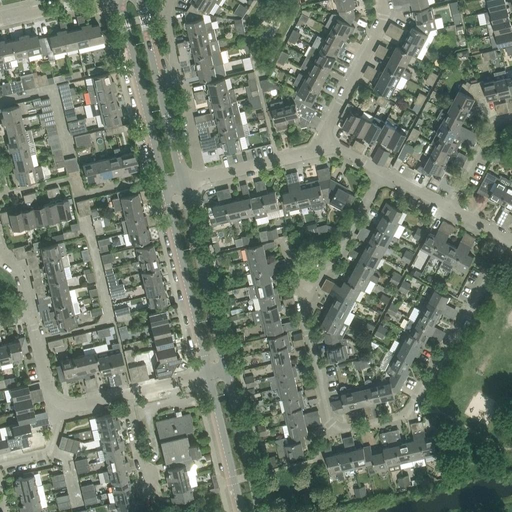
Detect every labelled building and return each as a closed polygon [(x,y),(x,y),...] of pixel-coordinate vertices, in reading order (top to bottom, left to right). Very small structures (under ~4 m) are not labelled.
[(193,2),(188,11),(204,14),(206,10),(210,13),(217,2),(212,0),(191,0),(191,1),(193,2)] [(336,0),(340,14),(356,17),(353,6),(358,5),(357,1),(355,2),(354,0),(336,0)] [(428,0),(393,0),(395,5),(412,1),(413,8),(430,4),(428,0)] [(488,0),(491,11),(510,6),(509,3),(507,3),(505,0),(488,0)] [(457,1),(450,3),(452,12),(459,10),(457,1)] [(243,18),(245,14),(239,10),(242,5),(240,3),(234,14),(243,18)] [(242,5),(239,10),(245,14),(249,9),(246,7),(242,5)] [(485,12),(488,24),(510,18),(508,10),(511,9),(510,6),(491,11),(485,12)] [(417,23),(415,27),(429,34),(431,30),(437,29),(433,7),(413,11),(414,15),(416,15),(417,23)] [(188,26),(190,34),(213,29),(211,22),(206,23),(204,14),(188,11),(185,11),(188,22),(185,23),(186,26),(188,26)] [(302,13),(300,18),(305,21),(307,21),(309,17),(302,13)] [(326,25),(333,28),(348,37),(351,30),(354,31),(356,28),(351,26),(356,17),(340,14),(332,13),(326,25)] [(488,24),(491,35),(511,30),(511,25),(510,18),(488,24)] [(243,22),(235,23),(238,35),(245,33),(243,22)] [(391,22),(388,28),(402,35),(405,29),(391,22)] [(91,24),(86,25),(91,44),(104,41),(105,44),(111,43),(108,30),(101,32),(99,25),(92,27),(91,24)] [(82,29),(75,31),(78,47),(91,44),(86,25),(81,26),(82,29)] [(406,34),(405,37),(423,46),(429,34),(415,27),(415,28),(413,27),(408,35),(406,34)] [(333,28),(327,39),(345,49),(346,46),(343,45),(348,37),(333,28)] [(402,35),(388,28),(386,33),(399,40),(402,35)] [(178,43),(180,49),(216,40),(214,29),(213,29),(190,34),(192,40),(187,41),(186,43),(184,42),(178,43)] [(294,29),(291,34),(298,38),(300,34),(300,32),(294,29)] [(67,30),(62,31),(66,50),(78,47),(75,31),(67,32),(67,30)] [(511,30),(491,35),(493,48),(511,43),(511,30)] [(57,35),(44,38),(48,54),(49,60),(55,58),(54,53),(66,50),(62,31),(57,32),(57,35)] [(291,34),(288,40),(294,43),(296,42),(298,38),(291,34)] [(29,35),(24,36),(28,55),(30,60),(42,57),(42,55),(48,54),(44,38),(38,40),(37,36),(30,37),(29,35)] [(19,40),(12,41),(16,58),(28,55),(24,36),(19,37),(19,40)] [(405,41),(401,48),(417,56),(423,46),(405,37),(403,40),(405,41)] [(327,39),(321,50),(336,58),(340,51),(343,53),(345,49),(327,39)] [(194,49),(196,57),(220,52),(217,40),(216,40),(180,49),(181,55),(188,53),(187,48),(191,47),(191,50),(194,49)] [(4,41),(0,41),(0,44),(6,68),(11,67),(9,60),(16,58),(12,41),(5,43),(4,41)] [(375,52),(383,56),(387,48),(380,43),(375,52)] [(312,45),(307,56),(331,68),(336,58),(321,50),(312,45)] [(391,52),(389,55),(407,65),(412,54),(417,57),(417,56),(401,48),(397,46),(393,53),(391,52)] [(190,65),(183,67),(185,73),(224,63),(229,62),(226,50),(220,52),(196,57),(197,63),(193,64),(192,66),(190,65)] [(283,51),(280,56),(287,59),(289,56),(288,53),(283,51)] [(389,60),(386,67),(401,75),(408,79),(411,73),(404,69),(407,65),(389,55),(387,58),(389,60)] [(251,56),(243,58),(245,70),(254,68),(251,56)] [(280,56),(277,61),(283,64),(285,63),(287,59),(280,56)] [(301,66),(310,71),(325,79),(331,68),(307,56),(301,66)] [(224,63),(185,73),(186,78),(193,77),(194,75),(196,76),(200,75),(201,81),(226,75),(224,63)] [(379,73),(378,76),(396,86),(401,75),(386,67),(382,75),(379,73)] [(299,72),(296,78),(319,90),(325,79),(310,71),(307,77),(299,72)] [(430,73),(429,76),(436,80),(438,75),(432,72),(430,73)] [(33,73),(21,76),(22,81),(24,90),(36,87),(34,78),(33,73)] [(93,77),(85,79),(87,86),(88,91),(115,85),(114,80),(111,81),(109,73),(100,75),(93,77)] [(46,75),(34,78),(36,87),(48,85),(47,79),(46,75)] [(63,75),(53,77),(54,83),(64,81),(63,75)] [(396,86),(378,76),(376,80),(378,81),(374,89),(390,97),(396,86)] [(429,76),(427,80),(427,83),(433,85),(436,80),(429,76)] [(208,91),(209,95),(229,90),(226,78),(209,82),(211,91),(208,91)] [(301,87),(295,98),(312,107),(315,101),(314,101),(319,90),(296,78),(293,83),(301,87)] [(508,78),(496,81),(500,97),(511,95),(508,78)] [(15,81),(9,82),(9,84),(12,93),(18,92),(24,90),(22,81),(16,82),(15,81)] [(484,81),(477,83),(481,97),(487,96),(488,100),(500,97),(496,81),(484,83),(484,81)] [(3,85),(0,85),(0,95),(5,95),(12,93),(9,84),(9,82),(2,84),(3,85)] [(68,83),(59,85),(62,98),(71,95),(75,95),(74,87),(70,88),(68,83)] [(248,92),(249,97),(254,96),(260,95),(257,83),(250,85),(251,91),(248,92)] [(464,83),(454,101),(470,109),(475,98),(481,97),(477,83),(472,84),(470,86),(464,83)] [(91,104),(99,102),(115,98),(114,91),(116,90),(115,85),(88,91),(91,104)] [(209,95),(212,106),(237,100),(234,89),(229,90),(209,95)] [(431,95),(438,99),(441,94),(434,90),(431,95)] [(419,94),(417,97),(424,101),(427,96),(422,93),(421,93),(419,94)] [(260,95),(254,96),(257,108),(263,107),(260,95)] [(376,102),(381,104),(385,98),(380,95),(376,102)] [(415,104),(412,109),(418,112),(421,107),(424,101),(417,97),(416,101),(415,101),(416,104),(415,104)] [(40,98),(33,99),(33,100),(35,108),(51,104),(50,98),(41,100),(40,98)] [(90,104),(93,116),(102,114),(121,109),(120,104),(117,105),(115,98),(99,102),(91,104),(90,104)] [(296,104),(284,106),(289,126),(292,125),(292,122),(300,121),(301,127),(308,126),(317,109),(312,107),(295,98),(295,99),(296,104)] [(385,98),(381,104),(387,107),(390,101),(385,98)] [(195,117),(197,122),(234,113),(240,112),(237,100),(212,106),(213,112),(212,114),(210,113),(195,117)] [(282,100),(271,103),(272,110),(274,118),(277,129),(278,129),(283,128),(284,127),(289,126),(284,106),(283,107),(282,100)] [(73,101),(63,103),(65,110),(74,108),(73,101)] [(454,101),(448,111),(464,120),(470,109),(454,101)] [(346,127),(354,131),(362,116),(351,110),(354,105),(348,103),(341,116),(346,118),(342,128),(345,129),(346,127)] [(2,118),(3,123),(22,119),(19,106),(3,110),(5,118),(2,118)] [(442,108),(436,119),(443,122),(477,140),(479,136),(480,135),(461,125),(464,120),(448,111),(442,108)] [(121,109),(102,114),(105,127),(121,123),(119,115),(122,114),(121,109)] [(53,111),(39,114),(41,121),(45,120),(46,126),(56,124),(54,117),(53,111)] [(234,113),(197,122),(198,129),(199,128),(209,126),(219,124),(220,129),(242,124),(240,112),(234,113)] [(360,137),(363,139),(372,121),(362,116),(354,131),(361,135),(360,137)] [(372,121),(363,139),(374,145),(377,138),(385,122),(375,117),(372,121)] [(385,122),(377,138),(378,138),(385,142),(384,144),(382,147),(385,149),(387,146),(396,128),(398,124),(392,121),(393,119),(388,117),(385,122)] [(71,135),(80,132),(87,131),(84,118),(77,120),(68,122),(71,135)] [(7,127),(9,135),(25,131),(22,119),(3,123),(4,128),(7,127)] [(443,122),(437,133),(457,143),(459,144),(460,144),(462,140),(474,146),(477,140),(443,122)] [(56,124),(46,126),(48,132),(57,130),(56,124)] [(201,140),(202,146),(240,137),(245,135),(242,124),(220,129),(221,135),(217,136),(216,138),(214,137),(201,140)] [(387,146),(385,149),(388,151),(390,147),(391,145),(399,149),(403,140),(407,134),(409,130),(398,124),(396,128),(387,146)] [(123,125),(114,127),(116,133),(125,131),(123,125)] [(114,127),(105,129),(105,130),(107,135),(116,133),(114,127)] [(414,128),(411,133),(418,136),(420,132),(419,130),(414,128)] [(10,142),(8,143),(9,148),(28,143),(33,142),(31,130),(25,131),(9,135),(10,142)] [(75,137),(76,143),(92,140),(90,133),(75,137)] [(411,133),(408,138),(414,141),(416,139),(418,136),(411,133)] [(457,143),(437,133),(431,143),(436,146),(454,155),(457,157),(459,153),(457,150),(456,150),(459,144),(457,143)] [(49,138),(47,139),(48,145),(51,144),(52,150),(61,148),(61,145),(60,142),(58,136),(49,138)] [(240,137),(202,146),(204,152),(217,149),(218,147),(218,146),(224,145),(225,152),(225,153),(226,152),(241,149),(242,149),(240,137)] [(92,140),(76,143),(78,150),(93,146),(92,140)] [(13,152),(14,159),(31,155),(28,143),(9,148),(10,152),(11,152),(13,152)] [(373,159),(378,162),(385,149),(382,147),(380,146),(373,159)] [(436,146),(430,156),(445,165),(449,157),(452,158),(454,155),(436,146)] [(61,148),(52,150),(53,152),(53,156),(63,154),(61,148)] [(116,157),(109,159),(113,175),(120,174),(120,176),(126,175),(121,156),(119,148),(114,149),(116,157)] [(385,149),(378,162),(383,165),(390,152),(388,151),(385,149)] [(497,150),(496,153),(493,158),(498,160),(503,158),(505,154),(497,150)] [(135,152),(121,156),(126,175),(131,174),(130,171),(137,169),(136,163),(137,162),(135,152)] [(16,167),(13,167),(15,172),(34,168),(34,167),(33,165),(31,155),(14,159),(16,167)] [(445,165),(430,156),(424,167),(420,164),(417,170),(430,177),(433,172),(442,176),(444,173),(441,172),(445,165)] [(398,157),(393,167),(398,170),(403,160),(398,157)] [(70,159),(73,171),(79,170),(76,158),(70,159)] [(73,171),(70,159),(64,160),(55,162),(56,168),(66,166),(67,172),(73,171)] [(109,159),(96,161),(101,181),(106,179),(105,177),(113,175),(109,159)] [(101,181),(96,161),(83,165),(85,175),(86,175),(87,181),(95,180),(96,182),(101,181)] [(34,168),(15,172),(16,177),(18,176),(20,184),(24,183),(25,186),(45,181),(42,166),(34,168)] [(298,171),(292,173),(300,208),(313,205),(309,187),(302,189),(298,171)] [(502,202),(510,186),(499,180),(500,178),(489,172),(478,192),(485,196),(485,195),(490,198),(489,198),(493,200),(494,198),(502,202)] [(300,208),(292,173),(286,174),(290,191),(283,193),(285,200),(282,201),(286,217),(292,215),(290,210),(300,208)] [(314,179),(307,181),(309,187),(313,205),(314,208),(315,209),(317,209),(322,208),(324,207),(325,206),(325,205),(325,202),(328,202),(329,192),(331,179),(315,182),(314,179)] [(329,192),(328,202),(330,203),(342,209),(344,204),(350,207),(356,196),(350,193),(343,189),(345,186),(331,179),(329,192)] [(504,210),(497,223),(502,226),(509,213),(511,209),(511,207),(511,186),(510,186),(502,202),(507,204),(504,210)] [(118,197),(113,198),(116,210),(124,208),(143,204),(140,192),(137,192),(136,187),(135,187),(124,190),(117,191),(118,197)] [(268,190),(262,191),(267,212),(280,209),(276,191),(268,193),(268,190)] [(251,194),(250,194),(255,215),(256,218),(257,225),(270,222),(267,212),(262,191),(258,192),(251,194)] [(246,198),(239,200),(243,218),(255,215),(250,194),(246,195),(246,198)] [(58,198),(55,199),(60,219),(72,216),(68,199),(59,201),(58,198)] [(88,198),(82,200),(86,214),(91,213),(91,209),(88,198)] [(52,202),(44,204),(48,221),(60,219),(55,199),(51,200),(52,202)] [(231,199),(226,200),(231,221),(243,218),(239,200),(232,201),(231,199)] [(86,214),(82,200),(76,201),(80,216),(86,214)] [(213,225),(231,221),(226,200),(221,201),(221,204),(220,204),(209,207),(213,225)] [(26,209),(21,210),(25,227),(36,224),(32,205),(31,201),(26,202),(25,201),(26,209)] [(387,202),(381,213),(400,224),(398,222),(403,211),(387,202)] [(32,205),(36,224),(48,221),(44,204),(36,206),(35,204),(32,205)] [(124,208),(126,220),(143,216),(141,208),(144,207),(143,204),(124,208)] [(25,227),(21,210),(12,212),(12,210),(0,212),(0,213),(2,224),(11,222),(13,230),(25,227)] [(100,214),(92,216),(94,222),(95,227),(103,225),(103,226),(105,225),(102,213),(100,214)] [(381,219),(378,226),(394,235),(400,224),(381,213),(378,218),(381,219)] [(511,214),(509,213),(502,226),(507,228),(511,219),(511,214)] [(123,233),(149,227),(146,215),(143,216),(126,220),(121,221),(124,233),(123,233)] [(421,249),(432,255),(449,223),(444,220),(436,236),(429,232),(421,249)] [(432,255),(443,261),(452,244),(446,241),(454,226),(449,223),(432,255)] [(371,231),(369,236),(388,246),(394,235),(378,226),(374,233),(371,231)] [(149,227),(123,233),(126,245),(132,243),(132,244),(151,239),(149,227)] [(419,228),(416,232),(424,236),(426,232),(419,228)] [(63,232),(64,238),(79,235),(77,229),(63,232)] [(424,236),(416,232),(414,237),(422,241),(424,236)] [(443,261),(440,266),(451,272),(454,266),(471,235),(466,232),(458,247),(452,244),(443,261)] [(471,235),(454,266),(466,272),(474,256),(468,253),(476,238),(471,235)] [(370,241),(366,248),(383,257),(388,246),(369,236),(367,240),(370,241)] [(42,251),(44,259),(61,255),(66,253),(63,241),(34,248),(35,249),(28,250),(29,256),(35,255),(36,253),(39,251),(42,251)] [(246,248),(249,260),(267,256),(265,248),(276,246),(274,241),(246,248)] [(99,245),(101,252),(108,250),(107,245),(105,244),(99,245)] [(136,248),(139,260),(158,256),(157,252),(155,253),(153,244),(136,248)] [(14,254),(16,253),(25,251),(24,245),(12,248),(14,254)] [(360,253),(357,258),(377,268),(383,257),(366,248),(362,255),(360,253)] [(27,257),(29,256),(28,250),(25,251),(16,253),(17,259),(27,257)] [(407,250),(404,255),(412,259),(414,254),(407,250)] [(43,267),(39,267),(40,268),(41,272),(44,271),(63,266),(69,265),(66,253),(61,255),(44,259),(46,267),(43,267)] [(412,259),(404,255),(402,259),(410,263),(412,259)] [(133,262),(132,262),(133,266),(135,268),(140,266),(142,272),(158,268),(161,267),(159,259),(158,256),(139,260),(133,262)] [(249,260),(252,272),(286,264),(285,258),(268,262),(267,256),(249,260)] [(371,280),(377,283),(380,278),(373,274),(377,268),(357,258),(355,262),(357,264),(354,270),(371,280)] [(252,272),(255,284),(273,280),(271,274),(288,270),(286,264),(252,272)] [(47,274),(49,282),(66,278),(63,266),(44,271),(45,274),(47,274)] [(142,272),(144,284),(164,279),(163,275),(160,276),(158,268),(142,272)] [(348,276),(345,280),(362,289),(365,291),(370,294),(376,283),(371,280),(370,279),(354,270),(350,277),(348,276)] [(395,272),(392,277),(400,281),(403,276),(395,272)] [(92,273),(86,274),(88,283),(95,281),(92,273)] [(400,281),(392,277),(390,281),(398,285),(400,281)] [(51,290),(49,291),(50,294),(69,289),(66,278),(49,282),(51,290)] [(110,292),(125,288),(124,284),(122,283),(119,284),(118,278),(107,280),(109,286),(110,292)] [(327,278),(324,283),(356,300),(362,289),(365,291),(345,280),(342,286),(327,278)] [(164,279),(144,284),(147,295),(164,291),(162,283),(165,282),(164,279)] [(253,298),(261,296),(279,292),(277,286),(274,287),(273,280),(255,284),(249,286),(252,298),(253,298)] [(403,280),(401,284),(409,289),(411,284),(404,280),(403,280)] [(336,296),(333,302),(350,311),(356,300),(324,283),(321,288),(336,296)] [(401,284),(398,290),(406,294),(409,289),(401,284)] [(99,295),(97,287),(89,289),(91,297),(99,295)] [(433,287),(427,299),(446,309),(449,304),(446,303),(450,296),(433,287)] [(125,288),(110,292),(112,298),(125,295),(126,293),(125,288)] [(54,299),(55,305),(72,301),(69,289),(46,295),(39,297),(40,303),(54,299)] [(164,291),(147,295),(150,307),(169,303),(169,299),(166,299),(164,291)] [(284,293),(287,303),(295,301),(293,291),(284,293)] [(261,296),(253,298),(256,310),(260,309),(281,304),(279,292),(261,296)] [(383,294),(380,299),(388,303),(391,298),(383,294)] [(427,299),(421,310),(438,318),(441,312),(444,313),(446,309),(427,299)] [(43,315),(44,320),(74,313),(80,311),(77,300),(72,301),(55,305),(56,311),(43,315)] [(295,301),(287,303),(289,313),(298,311),(295,301)] [(327,307),(325,312),(344,322),(350,311),(333,302),(330,309),(327,307)] [(392,302),(389,307),(397,311),(400,306),(392,302)] [(256,323),(263,321),(281,317),(280,309),(282,309),(281,304),(260,309),(256,310),(253,311),(256,323)] [(114,309),(116,315),(130,312),(129,308),(127,306),(114,309)] [(389,307),(387,312),(395,316),(397,311),(389,307)] [(148,313),(151,325),(171,320),(170,317),(167,317),(165,309),(148,313)] [(421,310),(416,321),(435,331),(437,327),(434,325),(438,318),(421,310)] [(130,312),(116,315),(117,321),(130,318),(131,316),(130,312)] [(324,331),(327,342),(339,339),(338,334),(344,322),(325,312),(322,317),(325,318),(321,325),(326,327),(324,331)] [(74,313),(44,320),(45,326),(49,325),(51,333),(61,330),(61,328),(77,325),(74,313)] [(281,317),(263,321),(266,334),(287,329),(286,323),(283,324),(281,317)] [(405,329),(407,331),(426,341),(430,334),(432,335),(435,331),(416,321),(411,318),(405,329)] [(151,325),(154,337),(171,333),(169,324),(171,324),(171,320),(151,325)] [(368,321),(365,326),(373,330),(376,325),(368,321)] [(379,324),(377,329),(385,333),(387,328),(379,324)] [(385,333),(377,329),(374,334),(382,338),(385,333)] [(407,331),(401,342),(420,352),(422,347),(420,346),(423,339),(426,341),(407,331)] [(171,333),(154,337),(157,348),(176,344),(175,340),(173,332),(171,332),(171,333)] [(270,350),(291,345),(288,333),(270,337),(273,349),(270,350)] [(0,336),(0,363),(11,361),(7,344),(2,345),(0,336)] [(16,342),(7,344),(11,361),(24,358),(22,352),(28,351),(25,337),(15,339),(16,342)] [(48,341),(49,347),(64,344),(62,338),(48,341)] [(330,356),(327,356),(328,361),(344,358),(349,357),(346,345),(348,344),(347,339),(345,338),(339,339),(327,342),(330,356)] [(113,347),(108,349),(113,371),(125,368),(123,358),(121,351),(119,342),(112,344),(113,347)] [(401,342),(395,353),(411,362),(415,355),(418,356),(420,352),(401,342)] [(176,344),(157,348),(159,360),(156,361),(154,365),(156,377),(170,374),(175,365),(177,366),(181,360),(180,355),(176,356),(174,348),(177,347),(176,344)] [(270,350),(273,363),(291,358),(290,351),(293,350),(291,345),(270,350)] [(108,349),(96,351),(102,374),(103,375),(109,374),(110,372),(113,371),(108,349)] [(96,351),(85,354),(89,374),(92,373),(92,372),(100,370),(101,374),(102,374),(96,351)] [(389,364),(386,370),(394,374),(405,380),(411,370),(408,368),(411,362),(395,353),(389,364)] [(85,354),(73,357),(78,377),(79,376),(80,377),(85,376),(85,375),(89,374),(85,354)] [(133,354),(125,356),(127,362),(134,360),(133,354)] [(78,377),(73,357),(61,360),(66,379),(70,378),(72,379),(76,378),(77,377),(78,377)] [(273,363),(276,375),(297,370),(296,365),(293,366),(291,358),(273,363)] [(140,365),(143,379),(149,378),(146,363),(140,365)] [(134,366),(137,381),(143,379),(140,365),(134,366)] [(137,381),(134,366),(128,367),(131,382),(137,381)] [(276,375),(279,387),(297,383),(295,376),(298,375),(297,370),(276,375)] [(391,379),(378,382),(382,400),(390,398),(391,401),(396,400),(394,391),(399,390),(405,380),(394,374),(391,379)] [(366,382),(366,385),(371,406),(376,405),(375,402),(382,400),(378,382),(372,383),(372,381),(370,380),(367,380),(366,382)] [(279,387),(282,399),(303,394),(302,390),(299,390),(297,383),(279,387)] [(11,389),(4,390),(7,402),(13,400),(33,396),(32,392),(29,393),(29,390),(27,384),(18,386),(11,388),(11,389)] [(351,407),(358,406),(354,388),(348,389),(347,387),(345,385),(342,386),(341,388),(343,399),(332,401),(333,409),(340,413),(351,410),(351,407)] [(354,388),(358,406),(365,404),(366,406),(364,407),(367,419),(374,417),(371,406),(366,385),(354,388)] [(285,399),(288,411),(306,406),(303,394),(282,399),(282,400),(285,399)] [(13,400),(16,412),(33,408),(31,400),(34,399),(33,396),(13,400)] [(285,411),(287,424),(321,416),(319,409),(304,413),(303,408),(306,407),(306,406),(288,411),(285,411)] [(12,425),(38,419),(38,416),(35,416),(33,408),(16,412),(19,423),(12,425)] [(99,428),(119,423),(118,419),(115,419),(114,413),(96,417),(99,428)] [(173,461),(173,462),(185,459),(185,458),(201,455),(198,443),(189,445),(186,432),(194,430),(190,413),(156,421),(165,463),(173,461)] [(286,437),(290,436),(309,432),(307,426),(322,422),(321,416),(287,424),(283,425),(286,437)] [(6,427),(9,438),(13,437),(16,449),(30,445),(28,434),(32,433),(31,427),(40,425),(38,419),(12,425),(6,427)] [(423,421),(417,422),(425,457),(443,453),(439,435),(427,437),(423,421)] [(415,440),(409,442),(413,460),(425,457),(417,422),(411,423),(415,440)] [(99,428),(101,439),(119,434),(117,429),(121,428),(119,423),(99,428)] [(392,446),(384,448),(389,466),(401,463),(396,442),(393,430),(387,431),(389,442),(391,443),(392,446)] [(309,432),(290,436),(286,437),(282,438),(288,463),(295,461),(294,456),(305,453),(303,445),(306,445),(303,433),(309,432)] [(101,439),(104,449),(124,444),(123,440),(120,440),(119,434),(101,439)] [(58,448),(64,449),(68,437),(62,435),(58,448)] [(13,437),(9,438),(7,439),(10,450),(16,449),(13,437)] [(64,449),(70,451),(74,439),(68,437),(64,449)] [(7,439),(1,440),(4,452),(10,450),(7,439)] [(74,439),(70,451),(76,453),(80,441),(74,439)] [(401,440),(396,442),(401,463),(413,460),(409,442),(402,443),(401,440)] [(101,442),(88,445),(89,452),(103,449),(101,442)] [(344,471),(339,453),(332,454),(331,452),(333,452),(330,442),(324,443),(331,474),(338,472),(339,479),(345,478),(344,471)] [(104,449),(106,460),(124,456),(122,450),(125,449),(124,444),(104,449)] [(356,445),(351,447),(356,468),(368,465),(364,447),(357,448),(356,445)] [(371,445),(364,447),(368,465),(370,473),(389,468),(389,466),(384,448),(385,451),(378,452),(377,449),(373,451),(371,445)] [(347,451),(339,453),(344,471),(356,468),(351,447),(346,448),(347,451)] [(276,455),(266,458),(268,466),(278,464),(276,455)] [(106,460),(109,470),(129,465),(128,461),(125,462),(124,456),(106,460)] [(75,460),(76,467),(89,464),(87,458),(75,460)] [(167,481),(188,476),(187,470),(190,470),(194,464),(192,458),(185,459),(173,462),(172,462),(174,468),(168,469),(169,476),(166,476),(167,481)] [(89,464),(76,467),(78,473),(90,470),(89,464)] [(105,482),(111,481),(129,477),(127,471),(130,470),(129,465),(109,470),(103,472),(105,482)] [(15,486),(16,490),(37,486),(33,471),(23,474),(24,477),(17,479),(18,485),(15,486)] [(51,476),(53,482),(65,479),(63,473),(51,476)] [(172,485),(173,491),(190,486),(188,476),(167,481),(168,485),(172,485)] [(111,481),(114,491),(134,486),(133,482),(130,483),(129,477),(111,481)] [(407,486),(405,477),(399,479),(401,487),(407,486)] [(65,479),(53,482),(54,488),(66,485),(65,479)] [(81,486),(82,492),(95,489),(93,483),(81,486)] [(20,494),(22,500),(39,496),(37,486),(16,490),(17,495),(20,494)] [(134,486),(114,491),(116,502),(133,498),(132,492),(135,491),(134,486)] [(190,486),(173,491),(174,497),(171,497),(172,502),(193,497),(190,486)] [(82,492),(84,498),(96,495),(95,489),(82,492)] [(56,497),(58,503),(70,500),(68,494),(56,497)] [(96,495),(84,498),(85,504),(97,501),(96,495)] [(20,507),(21,511),(41,507),(39,496),(22,500),(23,506),(20,507)] [(116,502),(109,503),(111,509),(117,508),(118,511),(120,511),(139,508),(138,503),(135,504),(133,498),(116,502)] [(70,500),(58,503),(59,509),(71,506),(70,500)]
